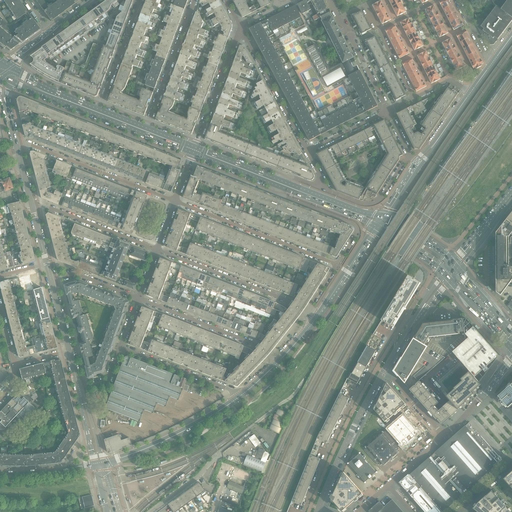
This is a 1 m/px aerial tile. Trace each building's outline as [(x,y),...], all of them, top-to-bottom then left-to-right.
[(11,11),(21,4),(18,0),(17,0),(8,7),(11,11)] [(48,8),(43,0),(38,4),(43,11),(48,8)] [(73,3),(74,2),(73,0),(58,0),(57,1),(64,12),(74,5),(73,3)] [(109,10),(112,5),(108,0),(107,0),(103,3),(109,11),(109,10)] [(113,4),(117,1),(116,0),(108,0),(112,5),(114,8),(116,7),(113,4)] [(159,12),(161,6),(156,4),(157,0),(146,0),(143,10),(153,14),(154,10),(159,12)] [(184,10),(187,0),(176,0),(175,4),(174,6),(184,10)] [(249,8),(247,5),(244,0),(236,0),(234,2),(242,18),(256,11),(255,8),(254,6),(249,8)] [(256,11),(270,4),(268,0),(265,0),(259,4),(260,6),(255,8),(256,11)] [(329,9),(325,1),(324,0),(306,0),(298,5),(302,14),(311,10),(307,2),(311,0),(319,14),(329,9)] [(453,5),(450,0),(443,0),(439,2),(441,5),(443,9),(453,5)] [(51,21),(64,12),(57,1),(48,8),(43,11),(51,21)] [(215,16),(225,11),(219,1),(210,6),(211,8),(203,12),(206,18),(214,14),(215,16)] [(384,6),(381,1),(378,2),(377,3),(375,4),(372,5),(374,8),(375,11),(384,6)] [(394,11),(403,7),(402,5),(401,2),(392,7),(394,11)] [(109,11),(103,3),(100,5),(106,13),(105,13),(108,17),(109,16),(106,13),(109,11)] [(13,15),(24,8),(21,4),(11,11),(13,15)] [(182,17),(184,10),(174,6),(174,5),(174,6),(169,4),(168,7),(174,9),(172,13),(182,17)] [(106,13),(100,5),(97,8),(102,15),(105,13),(106,13)] [(436,10),(436,8),(434,5),(431,7),(428,8),(425,10),(427,13),(427,14),(436,10)] [(456,11),(453,5),(443,9),(446,16),(456,11)] [(301,17),(298,10),(295,6),(261,23),(249,29),(257,43),(269,37),(274,35),(276,39),(291,32),(289,29),(293,26),(295,30),(305,25),(301,17)] [(377,15),(386,10),(384,6),(375,11),(376,13),(377,15)] [(406,12),(404,9),(403,7),(394,11),(397,16),(400,15),(403,13),(406,12)] [(24,15),(27,12),(24,8),(13,15),(16,20),(24,15)] [(102,15),(97,8),(93,10),(99,18),(98,18),(101,22),(102,21),(99,18),(102,15)] [(330,69),(321,53),(321,50),(320,48),(319,47),(318,46),(316,45),(314,44),(314,46),(311,47),(308,48),(306,50),(328,88),(347,78),(346,77),(348,76),(356,72),(353,67),(357,65),(353,58),(352,56),(345,41),(344,38),(342,35),(341,33),(336,24),(333,18),(332,16),(329,9),(319,14),(314,17),(312,17),(311,18),(313,22),(314,21),(321,18),(322,21),(321,21),(342,63),(330,69)] [(99,18),(93,10),(90,13),(95,20),(98,18),(99,18)] [(155,15),(153,14),(143,10),(141,14),(151,18),(160,21),(161,17),(158,16),(158,15),(156,14),(155,15)] [(379,19),(388,15),(386,10),(377,15),(378,17),(379,19)] [(429,20),(439,15),(438,12),(436,10),(427,14),(429,17),(428,17),(429,20)] [(221,26),(230,21),(225,11),(215,16),(217,18),(209,22),(211,25),(210,25),(208,26),(205,28),(212,31),(212,30),(211,28),(215,26),(216,28),(221,26)] [(353,21),(364,16),(363,13),(362,11),(356,14),(356,13),(350,15),(353,21)] [(460,18),(456,11),(446,16),(450,23),(460,18)] [(95,20),(90,13),(86,15),(92,23),(91,23),(94,27),(95,26),(92,22),(95,20)] [(176,31),(182,17),(172,13),(171,17),(166,15),(163,22),(168,24),(167,28),(176,31)] [(203,21),(200,16),(199,14),(196,13),(192,22),(202,26),(204,23),(202,23),(203,21)] [(39,29),(37,26),(28,14),(25,17),(28,21),(15,31),(17,33),(11,39),(18,44),(20,43),(21,43),(39,29)] [(155,32),(157,28),(154,27),(155,24),(149,22),(151,18),(141,14),(136,29),(146,32),(154,36),(154,35),(155,32)] [(92,23),(86,15),(83,18),(89,25),(91,23),(92,23)] [(391,20),(388,15),(379,19),(380,21),(382,24),(385,23),(388,21),(391,20)] [(432,24),(441,19),(440,17),(439,15),(429,20),(430,22),(431,22),(432,24)] [(370,27),(368,23),(365,17),(366,17),(364,16),(353,21),(356,26),(356,27),(357,28),(361,36),(366,33),(366,32),(371,29),(371,27),(370,27)] [(15,31),(6,23),(0,18),(0,46),(3,49),(5,47),(10,51),(18,45),(18,44),(11,39),(17,33),(15,31)] [(89,25),(83,18),(80,20),(85,28),(87,32),(88,31),(86,27),(89,25)] [(412,23),(409,18),(407,20),(403,21),(400,23),(402,26),(403,27),(412,23)] [(463,25),(462,22),(460,18),(450,23),(452,27),(453,30),(463,25)] [(434,29),(444,24),(442,22),(441,19),(432,24),(433,26),(432,26),(434,29)] [(85,28),(80,20),(76,23),(83,32),(82,30),(85,28)] [(228,38),(232,28),(232,24),(230,21),(221,26),(223,29),(221,31),(224,32),(224,33),(225,34),(224,36),(228,38)] [(201,29),(202,26),(192,22),(188,34),(198,37),(199,35),(207,38),(209,32),(201,29)] [(83,32),(76,23),(73,25),(81,36),(82,36),(81,34),(83,32)] [(405,32),(415,27),(413,24),(412,25),(412,23),(403,27),(404,30),(405,32)] [(437,33),(446,28),(445,26),(444,24),(434,29),(435,31),(436,31),(437,33)] [(81,36),(73,25),(69,28),(76,37),(79,35),(80,37),(81,36)] [(399,33),(396,28),(395,25),(385,31),(387,33),(389,38),(399,33)] [(171,45),(176,31),(167,28),(165,32),(160,29),(159,30),(158,27),(157,26),(157,28),(155,32),(157,32),(158,33),(157,36),(163,38),(161,42),(171,45)] [(407,37),(416,32),(415,30),(416,30),(415,27),(405,32),(406,34),(407,37)] [(76,37),(69,28),(66,30),(74,41),(75,41),(74,39),(76,37)] [(448,33),(447,30),(446,28),(437,33),(438,35),(439,38),(442,36),(445,34),(448,33)] [(148,45),(150,39),(144,37),(146,32),(136,29),(130,43),(140,47),(142,43),(148,45)] [(74,41),(66,30),(63,32),(69,42),(72,40),(73,42),(74,41)] [(470,38),(467,33),(466,30),(456,36),(460,43),(470,38)] [(69,42),(63,32),(59,35),(67,46),(68,45),(67,44),(69,42)] [(410,41),(419,36),(418,34),(417,34),(416,32),(407,37),(408,39),(410,41)] [(280,42),(292,35),(291,33),(279,39),(280,42)] [(402,40),(399,33),(389,38),(392,45),(402,40)] [(116,48),(118,41),(120,37),(111,34),(109,38),(107,37),(108,36),(106,36),(105,38),(107,38),(106,42),(108,42),(107,45),(106,47),(115,50),(116,48)] [(205,43),(197,40),(198,37),(188,34),(184,44),(194,48),(195,46),(203,49),(205,43)] [(223,53),(226,45),(228,38),(224,36),(219,34),(218,38),(215,37),(214,41),(210,39),(209,42),(213,44),(215,45),(213,49),(223,53)] [(67,46),(59,35),(56,37),(63,47),(65,45),(66,47),(67,46)] [(381,48),(378,42),(376,38),(375,36),(369,39),(369,38),(363,41),(367,48),(369,51),(371,56),(382,50),(381,48)] [(421,41),(420,39),(421,39),(419,36),(410,41),(411,43),(412,46),(421,41)] [(63,47),(56,37),(52,40),(60,51),(61,50),(60,49),(63,47)] [(276,51),(272,44),(269,37),(257,43),(265,57),(276,51)] [(453,43),(452,41),(451,38),(448,40),(445,42),(442,43),(444,46),(445,48),(453,43)] [(473,44),(470,38),(460,43),(463,49),(473,44)] [(60,51),(52,40),(49,42),(56,52),(57,54),(60,51)] [(165,60),(171,45),(161,42),(160,46),(154,44),(155,43),(156,41),(153,40),(151,43),(150,45),(150,46),(153,47),(154,47),(153,50),(158,52),(156,57),(165,60)] [(406,46),(402,40),(392,45),(396,52),(406,46)] [(421,47),(423,46),(422,43),(421,41),(412,46),(413,47),(414,50),(417,49),(421,47)] [(56,52),(49,42),(46,45),(54,56),(55,55),(53,54),(56,52)] [(101,86),(111,60),(115,50),(106,47),(104,46),(103,47),(93,43),(86,62),(80,67),(67,62),(65,68),(63,72),(70,75),(86,81),(91,83),(91,82),(101,86)] [(148,56),(151,51),(148,50),(147,52),(139,49),(140,47),(130,43),(126,54),(136,57),(137,55),(145,58),(146,55),(147,56),(148,56)] [(446,53),(456,48),(455,45),(453,43),(445,48),(446,50),(445,50),(446,53)] [(201,53),(193,50),(194,48),(184,44),(180,55),(189,58),(190,58),(191,56),(199,59),(201,53)] [(477,51),(473,44),(463,49),(467,56),(477,51)] [(54,56),(46,45),(42,47),(49,57),(52,55),(53,57),(54,56)] [(242,56),(245,49),(244,46),(243,45),(241,45),(240,46),(238,53),(234,61),(240,63),(242,56)] [(409,53),(408,50),(406,46),(396,52),(398,56),(399,59),(409,53)] [(50,65),(44,62),(44,60),(49,57),(42,47),(32,54),(34,56),(32,57),(33,58),(34,58),(34,59),(34,60),(34,61),(34,62),(33,63),(32,64),(31,64),(32,65),(32,64),(33,66),(32,67),(35,70),(38,72),(41,74),(45,76),(48,78),(51,79),(55,81),(59,83),(63,72),(65,68),(60,66),(58,66),(58,67),(58,69),(56,68),(50,65)] [(458,52),(457,50),(456,48),(446,53),(447,55),(448,55),(449,57),(458,52)] [(217,67),(223,53),(213,49),(212,53),(209,52),(208,55),(207,54),(204,53),(203,56),(206,57),(205,58),(207,58),(210,59),(208,64),(217,67)] [(252,62),(247,52),(245,49),(242,56),(244,57),(247,63),(253,65),(254,65),(254,64),(252,64),(253,63),(252,63),(252,62)] [(388,62),(385,56),(383,52),(382,50),(371,56),(378,69),(389,63),(388,62)] [(284,65),(276,51),(265,57),(272,71),(284,65)] [(429,56),(428,54),(426,51),(423,53),(420,55),(417,56),(419,59),(420,61),(429,56)] [(480,58),(477,51),(467,56),(471,63),(480,58)] [(451,62),(460,57),(459,55),(458,52),(449,57),(450,59),(449,59),(451,62)] [(141,69),(143,63),(135,60),(136,57),(126,54),(122,64),(133,68),(135,69),(135,67),(141,69)] [(197,64),(188,61),(189,58),(180,55),(176,65),(185,69),(186,66),(195,69),(197,64)] [(422,65),(432,60),(430,58),(429,58),(429,56),(420,61),(421,63),(422,65)] [(160,74),(165,60),(156,57),(155,61),(152,60),(150,66),(152,67),(151,71),(160,74)] [(463,62),(461,59),(460,57),(451,62),(452,64),(453,64),(454,66),(463,62)] [(483,64),(481,60),(480,58),(471,63),(471,65),(473,69),(475,68),(475,69),(476,68),(477,69),(481,66),(482,65),(481,64),(483,64)] [(416,66),(413,62),(412,59),(402,64),(404,67),(406,71),(416,66)] [(433,65),(432,63),(433,63),(432,60),(422,65),(423,67),(424,70),(433,65)] [(256,76),(257,72),(256,70),(255,69),(254,72),(243,68),(244,65),(240,63),(234,61),(230,72),(240,76),(254,81),(256,76)] [(463,67),(465,66),(464,63),(463,62),(454,66),(455,68),(456,71),(459,69),(463,67)] [(380,74),(391,68),(389,63),(378,69),(380,74)] [(127,80),(130,72),(131,73),(133,68),(122,64),(116,81),(127,85),(128,81),(127,80)] [(212,82),(217,67),(208,64),(206,68),(204,67),(202,73),(204,74),(202,78),(212,82)] [(193,75),(184,71),(185,69),(176,65),(172,76),(181,79),(182,77),(191,80),(193,75)] [(291,79),(284,65),(272,71),(280,85),(291,79)] [(427,74),(436,69),(435,67),(434,67),(433,65),(424,70),(425,72),(427,74)] [(419,73),(416,66),(406,71),(409,78),(419,73)] [(397,80),(395,75),(392,70),(393,70),(391,68),(380,74),(387,87),(398,82),(398,80),(397,80)] [(438,74),(437,72),(438,72),(436,69),(427,74),(428,76),(429,79),(438,74)] [(155,89),(160,74),(151,71),(149,75),(147,74),(144,80),(147,81),(145,85),(146,86),(155,89)] [(364,78),(360,72),(360,71),(356,72),(348,76),(352,84),(364,78)] [(66,86),(70,75),(63,72),(59,83),(66,86)] [(250,83),(239,78),(240,76),(230,72),(227,83),(236,86),(237,84),(245,87),(248,88),(251,89),(252,86),(251,86),(252,83),(250,83)] [(423,80),(419,73),(409,78),(413,85),(423,80)] [(434,82),(440,79),(439,76),(438,74),(429,79),(430,81),(431,84),(434,82)] [(81,92),(86,81),(70,75),(66,86),(81,92)] [(263,81),(260,76),(259,76),(256,75),(254,83),(257,84),(263,81)] [(181,82),(182,80),(181,79),(172,76),(168,87),(178,90),(179,88),(187,91),(189,85),(181,82)] [(206,96),(212,82),(202,78),(201,82),(198,81),(196,88),(199,89),(197,93),(206,96)] [(371,92),(367,84),(364,78),(352,84),(359,98),(371,92)] [(299,93),(296,89),(291,79),(280,85),(287,99),(299,93)] [(426,86),(425,84),(423,80),(413,85),(415,89),(416,92),(426,86)] [(98,96),(100,91),(100,90),(101,86),(91,82),(91,83),(86,81),(81,92),(95,97),(98,96)] [(122,108),(127,97),(123,96),(123,95),(119,94),(120,92),(122,92),(125,88),(127,85),(116,81),(114,86),(114,88),(114,89),(115,89),(114,92),(113,91),(112,92),(108,102),(122,108)] [(269,93),(266,88),(263,81),(257,84),(256,84),(258,87),(255,88),(256,90),(254,91),(254,92),(255,94),(252,95),(253,98),(259,95),(260,98),(269,93)] [(404,94),(402,89),(399,84),(398,82),(387,87),(395,102),(400,100),(400,99),(405,96),(405,95),(405,93),(404,94)] [(246,93),(235,89),(236,86),(227,83),(223,93),(232,97),(233,94),(244,98),(247,100),(249,94),(246,93)] [(452,102),(458,94),(460,91),(453,86),(449,87),(448,89),(447,88),(442,95),(452,102)] [(177,93),(178,90),(168,87),(164,97),(174,101),(175,98),(183,101),(185,96),(177,93)] [(147,105),(148,102),(149,102),(150,102),(151,97),(153,93),(145,90),(143,89),(140,95),(140,99),(142,100),(141,102),(138,101),(137,102),(127,97),(122,108),(144,116),(148,106),(148,105),(147,105)] [(206,96),(197,93),(194,92),(192,96),(193,96),(191,102),(193,103),(191,108),(201,111),(206,96)] [(343,123),(364,113),(378,106),(371,92),(359,98),(353,101),(351,96),(336,103),(338,107),(336,108),(334,109),(332,105),(317,113),(320,117),(313,120),(302,126),(310,141),(321,135),(343,123)] [(241,103),(231,99),(232,97),(223,93),(219,104),(228,107),(229,105),(239,109),(240,108),(243,109),(243,107),(240,106),(241,103)] [(274,103),(272,98),(269,93),(260,98),(261,100),(253,104),(256,110),(264,106),(265,108),(274,103)] [(306,107),(299,93),(287,99),(294,113),(306,107)] [(442,117),(452,102),(442,95),(432,110),(442,117)] [(35,113),(38,104),(23,98),(21,97),(20,97),(19,97),(18,97),(18,98),(17,98),(16,99),(16,100),(16,101),(16,102),(17,105),(17,108),(18,110),(18,112),(25,114),(27,110),(35,113)] [(170,110),(173,107),(175,101),(174,101),(164,97),(161,106),(161,107),(162,108),(161,110),(160,110),(159,111),(159,112),(155,121),(170,126),(174,116),(170,114),(168,112),(168,110),(170,110)] [(427,110),(424,106),(422,101),(416,104),(420,112),(419,113),(422,115),(423,114),(424,115),(427,110)] [(267,112),(277,107),(274,103),(265,108),(259,111),(261,115),(267,112)] [(54,120),(57,111),(38,104),(35,113),(54,120)] [(237,113),(227,110),(228,107),(219,104),(215,114),(224,118),(225,115),(236,119),(237,113)] [(420,112),(416,104),(411,107),(413,111),(415,115),(419,113),(420,112)] [(192,135),(195,126),(196,125),(196,124),(195,123),(195,121),(196,121),(197,121),(197,120),(198,119),(201,111),(191,108),(190,107),(188,113),(188,118),(189,118),(188,121),(186,119),(185,120),(174,116),(170,126),(192,135)] [(273,122),(282,117),(277,107),(267,112),(268,114),(261,118),(264,124),(272,120),(272,121),(270,123),(273,122)] [(313,120),(306,107),(294,113),(302,126),(313,120)] [(411,117),(409,113),(407,109),(396,114),(405,130),(414,126),(415,125),(411,117)] [(431,132),(442,117),(432,110),(422,126),(423,127),(431,132)] [(72,128),(76,119),(57,111),(54,120),(54,121),(53,124),(56,126),(58,122),(72,128)] [(29,124),(28,116),(28,115),(25,114),(18,112),(20,116),(22,126),(29,124)] [(234,124),(223,120),(224,118),(215,114),(213,119),(211,125),(220,128),(221,126),(232,130),(235,131),(237,126),(233,125),(234,124)] [(278,132),(287,127),(282,117),(273,122),(274,124),(266,128),(269,134),(277,130),(278,132)] [(91,135),(95,126),(76,119),(72,128),(91,135)] [(393,136),(389,129),(385,120),(374,125),(376,130),(378,134),(382,142),(393,136)] [(32,139),(36,128),(31,126),(31,124),(30,124),(29,124),(22,126),(25,136),(32,139)] [(228,149),(233,137),(229,136),(228,137),(216,133),(217,131),(219,132),(220,128),(211,125),(205,140),(228,149)] [(378,134),(376,130),(374,125),(364,130),(366,135),(368,139),(374,136),(378,134)] [(110,143),(114,133),(95,126),(91,135),(93,136),(91,141),(94,142),(96,137),(110,143)] [(418,140),(418,132),(414,134),(413,131),(416,130),(414,126),(405,130),(409,139),(414,149),(420,150),(421,147),(417,144),(418,143),(417,142),(418,140)] [(283,142),(293,137),(287,127),(278,132),(279,134),(272,138),(273,141),(272,142),(273,145),(278,142),(279,140),(281,141),(283,140),(283,142)] [(421,147),(431,132),(423,127),(421,130),(424,132),(422,134),(419,133),(418,132),(418,140),(417,142),(418,143),(417,144),(421,147)] [(41,142),(45,131),(36,128),(32,139),(41,142)] [(368,139),(366,135),(364,130),(358,133),(363,141),(368,139)] [(50,146),(54,135),(45,131),(41,142),(50,146)] [(129,150),(133,141),(114,133),(110,143),(129,150)] [(363,141),(358,133),(353,136),(357,143),(357,144),(363,141)] [(77,157),(82,145),(79,144),(80,144),(76,142),(79,136),(75,134),(74,138),(73,141),(73,142),(68,153),(77,157)] [(59,149),(63,138),(54,135),(50,146),(59,149)] [(357,143),(353,136),(350,137),(348,138),(352,146),(352,147),(357,144),(357,143)] [(402,155),(397,145),(393,136),(382,142),(388,154),(391,152),(392,154),(395,153),(396,154),(398,153),(399,155),(400,156),(402,155)] [(244,155),(249,144),(245,142),(244,144),(242,143),(236,140),(237,139),(233,137),(228,149),(244,155)] [(299,149),(296,143),(293,137),(283,142),(277,145),(278,148),(281,146),(282,145),(284,145),(286,144),(287,145),(282,148),(284,150),(286,149),(287,151),(288,151),(290,151),(290,152),(292,151),(292,152),(291,153),(294,154),(298,155),(299,155),(301,154),(301,153),(299,149)] [(511,137),(501,150),(505,153),(511,159),(511,137)] [(68,153),(73,142),(63,138),(59,149),(68,153)] [(352,146),(348,138),(342,141),(347,150),(352,147),(352,146)] [(148,158),(152,148),(133,141),(129,150),(148,158)] [(347,150),(342,141),(337,144),(339,148),(341,152),(347,150)] [(360,155),(377,146),(375,142),(373,143),(354,153),(343,158),(340,160),(342,164),(360,155)] [(86,160),(91,149),(88,148),(89,145),(85,143),(84,146),(82,145),(77,157),(86,160)] [(261,162),(265,150),(261,149),(261,150),(253,147),(253,145),(249,144),(244,155),(261,162)] [(341,152),(339,148),(337,144),(327,149),(329,153),(332,157),(336,155),(340,153),(341,152)] [(180,159),(179,159),(152,148),(148,158),(171,167),(171,168),(176,170),(180,159)] [(95,164),(100,152),(91,149),(86,160),(95,164)] [(336,165),(332,157),(329,153),(327,149),(317,154),(325,170),(336,165)] [(277,168),(281,156),(277,155),(277,156),(274,155),(269,153),(269,152),(265,150),(261,162),(277,168)] [(56,161),(35,153),(32,152),(31,152),(29,153),(30,154),(29,154),(31,161),(42,159),(52,163),(50,167),(54,168),(56,161)] [(104,167),(109,156),(100,152),(95,164),(104,167)] [(396,165),(399,160),(399,157),(400,156),(399,155),(398,153),(396,154),(395,153),(392,154),(391,152),(388,154),(381,165),(391,172),(396,165)] [(114,171),(118,160),(115,159),(116,158),(112,156),(112,157),(109,156),(104,167),(114,171)] [(293,174),(298,163),(294,161),(293,163),(285,160),(286,158),(281,156),(277,168),(293,174)] [(45,170),(48,169),(47,166),(45,166),(44,163),(43,163),(42,159),(31,161),(35,176),(45,173),(45,170)] [(123,174),(127,163),(118,160),(114,171),(123,174)] [(66,178),(70,167),(56,161),(54,168),(53,170),(52,172),(55,173),(66,178)] [(132,178),(136,167),(127,163),(123,174),(132,178)] [(314,175),(310,168),(307,167),(307,168),(304,167),(305,165),(298,163),(293,174),(309,180),(310,181),(311,181),(312,180),(313,179),(314,178),(314,177),(314,176),(314,175)] [(345,181),(340,172),(336,165),(325,170),(335,189),(337,188),(336,185),(341,183),(345,181)] [(382,187),(387,179),(387,178),(391,172),(381,165),(372,180),(382,187)] [(217,186),(221,175),(198,166),(196,172),(211,178),(209,183),(217,186)] [(72,179),(76,169),(70,167),(66,178),(63,185),(65,186),(68,187),(70,184),(71,180),(72,179)] [(141,181),(145,170),(136,167),(132,178),(141,181)] [(172,187),(177,174),(178,171),(179,171),(176,170),(171,168),(166,180),(164,184),(172,187)] [(77,181),(80,171),(80,170),(79,170),(78,171),(77,170),(77,169),(76,169),(72,179),(77,181)] [(82,183),(86,173),(85,173),(85,172),(84,172),(83,173),(82,172),(82,171),(80,171),(77,181),(82,183)] [(209,183),(211,178),(196,172),(194,177),(191,176),(186,190),(194,194),(200,180),(209,183)] [(49,188),(48,185),(49,185),(47,176),(46,176),(45,173),(35,176),(39,191),(49,188)] [(87,185),(91,175),(90,175),(90,174),(89,174),(88,175),(87,174),(87,173),(86,173),(82,183),(87,185)] [(154,187),(158,177),(149,173),(145,183),(154,187)] [(87,185),(92,187),(95,177),(95,176),(94,176),(93,177),(92,176),(92,175),(91,175),(87,185)] [(232,192),(236,181),(221,175),(217,186),(232,192)] [(97,189),(101,179),(100,178),(99,178),(98,179),(97,178),(97,177),(96,177),(95,177),(92,187),(97,189)] [(172,187),(164,184),(166,180),(158,177),(154,187),(170,193),(172,187)] [(13,187),(12,184),(11,184),(9,179),(3,181),(2,180),(2,179),(0,179),(0,180),(5,192),(13,189),(12,187),(13,187)] [(102,191),(106,181),(106,180),(106,181),(105,180),(104,180),(103,181),(102,180),(102,179),(101,179),(97,189),(102,191)] [(377,193),(382,187),(372,180),(362,196),(361,195),(359,200),(361,201),(371,198),(372,197),(375,198),(377,193)] [(107,193),(111,183),(111,182),(111,183),(110,182),(109,182),(108,183),(107,182),(107,181),(106,181),(102,191),(107,193)] [(247,198),(251,187),(236,181),(232,192),(247,198)] [(361,195),(364,189),(354,185),(346,182),(345,186),(342,193),(359,200),(361,195)] [(112,195),(116,184),(115,184),(114,184),(113,185),(112,184),(112,183),(111,183),(107,193),(112,195)] [(345,186),(342,185),(341,183),(336,185),(337,188),(335,189),(337,191),(342,193),(345,186)] [(117,197),(121,186),(120,186),(119,186),(118,187),(117,186),(117,185),(116,184),(112,195),(117,197)] [(61,194),(55,191),(56,186),(55,185),(54,187),(53,187),(52,187),(49,188),(39,191),(41,198),(57,205),(61,194)] [(65,196),(68,188),(68,187),(65,186),(61,194),(57,205),(61,206),(65,196)] [(122,199),(126,188),(125,188),(124,188),(123,189),(122,188),(122,187),(121,186),(117,197),(122,199)] [(262,204),(266,193),(251,187),(247,198),(262,204)] [(130,195),(131,191),(131,190),(130,190),(128,191),(127,190),(127,189),(126,188),(122,199),(127,201),(130,195)] [(219,198),(221,192),(212,189),(211,192),(215,193),(214,196),(219,198)] [(199,197),(199,196),(194,194),(186,190),(183,198),(199,204),(201,198),(199,197)] [(146,196),(135,192),(131,191),(130,195),(131,196),(130,198),(133,199),(128,211),(139,215),(144,202),(144,201),(144,200),(146,196)] [(217,211),(222,200),(203,193),(201,198),(199,204),(206,207),(208,206),(210,207),(210,209),(217,211)] [(277,210),(281,199),(266,193),(262,204),(277,210)] [(66,208),(70,198),(65,196),(61,206),(63,207),(63,206),(64,206),(64,207),(65,208),(66,208)] [(226,206),(229,199),(224,197),(222,201),(222,200),(217,211),(223,214),(226,206)] [(71,210),(75,200),(70,198),(66,208),(68,209),(68,208),(69,208),(69,209),(70,210),(71,210)] [(293,216),(297,205),(281,199),(277,210),(293,216)] [(76,212),(80,202),(75,200),(71,210),(73,211),(73,210),(74,210),(74,211),(75,212),(76,212)] [(21,210),(19,203),(19,202),(0,206),(0,207),(1,212),(2,214),(2,215),(7,214),(21,210)] [(81,214),(85,204),(80,202),(76,212),(78,213),(78,212),(78,211),(79,212),(79,213),(80,213),(81,214)] [(86,216),(90,206),(91,203),(86,202),(85,204),(81,214),(83,215),(83,214),(83,213),(84,214),(84,215),(85,215),(86,216)] [(376,248),(376,249),(405,204),(404,203),(375,247),(376,248)] [(236,219),(239,211),(241,207),(243,208),(244,206),(241,205),(241,206),(234,204),(234,208),(235,208),(235,209),(232,217),(236,219)] [(308,222),(312,211),(297,205),(293,216),(308,222)] [(92,218),(95,208),(90,206),(86,216),(88,217),(88,216),(88,215),(89,216),(89,217),(90,217),(91,218),(92,218)] [(241,221),(244,213),(245,209),(243,208),(241,207),(239,211),(236,219),(241,221)] [(97,220),(100,210),(95,208),(92,218),(93,219),(93,218),(93,217),(94,218),(94,219),(95,219),(96,220),(97,220)] [(405,208),(381,247),(406,209),(405,208)] [(185,231),(188,222),(189,218),(192,220),(194,215),(191,214),(179,209),(173,226),(185,231)] [(22,217),(23,216),(22,215),(22,214),(22,213),(21,210),(7,214),(9,221),(12,220),(13,225),(14,225),(14,228),(25,225),(25,224),(24,222),(23,221),(24,219),(23,218),(22,217)] [(102,222),(105,212),(100,210),(97,220),(98,220),(98,219),(99,220),(100,221),(101,222),(102,222)] [(408,210),(384,249),(385,250),(387,247),(407,214),(410,211),(408,210)] [(133,228),(135,223),(139,215),(128,211),(123,223),(121,222),(120,224),(118,224),(117,228),(119,229),(121,229),(121,230),(131,234),(132,230),(133,229),(134,229),(134,228),(133,228)] [(250,224),(253,216),(254,212),(249,211),(248,214),(245,222),(250,224)] [(323,228),(327,217),(312,211),(308,222),(312,223),(311,226),(314,228),(315,225),(323,228)] [(107,224),(110,214),(105,212),(102,222),(103,222),(103,221),(104,222),(105,223),(106,224),(107,224)] [(60,229),(58,222),(62,223),(61,224),(64,225),(64,224),(68,225),(70,222),(47,214),(45,215),(49,232),(60,229)] [(112,226),(115,216),(110,214),(107,224),(108,224),(108,223),(109,224),(110,225),(111,226),(112,226)] [(118,224),(121,218),(115,216),(112,226),(113,226),(113,225),(114,226),(115,227),(116,228),(117,228),(118,224)] [(209,235),(214,223),(199,217),(198,222),(199,222),(196,229),(209,235)] [(338,233),(342,222),(327,217),(323,228),(338,233)] [(277,235),(280,227),(281,222),(276,220),(275,225),(276,225),(273,233),(277,235)] [(508,265),(508,244),(508,237),(508,236),(511,231),(511,224),(506,220),(496,233),(496,266),(496,292),(500,296),(511,279),(511,273),(509,272),(509,265),(508,265)] [(353,231),(354,229),(353,229),(353,228),(352,227),(351,226),(342,222),(338,233),(341,235),(338,241),(344,245),(353,232),(353,231)] [(420,222),(398,254),(403,257),(424,225),(420,222)] [(226,241),(230,229),(214,223),(209,235),(226,241)] [(276,225),(275,225),(271,223),(268,231),(273,233),(276,225)] [(93,231),(87,229),(74,224),(70,233),(71,235),(89,242),(93,231)] [(26,231),(26,230),(25,229),(26,228),(25,226),(25,225),(14,228),(15,231),(14,231),(17,240),(18,242),(28,239),(28,238),(28,237),(27,236),(27,235),(27,234),(27,233),(26,232),(27,231),(26,231)] [(298,233),(299,229),(301,230),(302,228),(295,225),(294,227),(295,228),(293,232),(290,240),(294,241),(298,233)] [(180,244),(182,236),(185,231),(173,226),(168,239),(180,244)] [(64,243),(62,237),(68,236),(68,234),(62,236),(60,229),(49,232),(53,246),(64,243)] [(238,246),(243,234),(230,229),(226,241),(238,246)] [(111,239),(105,236),(93,231),(89,242),(107,249),(111,239)] [(257,253),(262,241),(243,234),(238,246),(242,247),(241,250),(250,254),(251,251),(257,253)] [(30,245),(29,244),(28,239),(18,242),(17,243),(19,247),(20,250),(31,247),(30,245)] [(115,281),(126,253),(129,254),(129,255),(144,261),(147,255),(146,252),(132,247),(128,246),(128,245),(121,243),(121,242),(116,241),(111,239),(107,249),(105,256),(108,258),(110,259),(109,261),(108,260),(106,264),(108,265),(107,267),(105,266),(104,270),(105,271),(105,273),(101,271),(100,275),(102,275),(102,276),(105,277),(104,277),(115,281)] [(181,246),(179,245),(180,244),(168,239),(165,246),(168,247),(168,248),(171,249),(180,252),(181,249),(180,249),(181,246)] [(270,258),(274,246),(262,241),(257,253),(270,258)] [(336,258),(344,245),(338,241),(335,249),(333,248),(333,247),(324,244),(321,252),(330,255),(332,255),(332,256),(336,258)] [(68,257),(68,254),(67,254),(64,243),(53,246),(56,259),(58,261),(61,262),(62,258),(63,258),(68,257)] [(200,260),(204,248),(190,243),(188,249),(187,249),(185,254),(200,260)] [(286,265),(291,253),(274,246),(270,258),(286,265)] [(34,260),(33,256),(32,255),(32,254),(32,253),(32,252),(31,252),(31,251),(31,250),(31,247),(20,250),(21,252),(19,252),(21,257),(13,259),(15,266),(22,264),(33,261),(34,260)] [(216,267),(221,255),(204,248),(200,260),(216,267)] [(299,270),(304,258),(291,253),(286,265),(299,270)] [(228,271),(233,259),(221,255),(216,267),(228,271)] [(78,264),(78,261),(75,262),(69,260),(68,257),(63,258),(62,258),(61,262),(77,268),(78,264)] [(172,268),(174,263),(161,258),(154,275),(166,279),(171,267),(172,268)] [(310,260),(304,258),(299,270),(306,273),(308,266),(310,260)] [(247,279),(252,267),(233,259),(228,271),(247,279)] [(273,349),(293,324),(298,318),(302,312),(303,311),(307,305),(330,268),(315,262),(313,269),(314,269),(298,294),(296,298),(292,304),(291,305),(288,310),(287,309),(284,314),(278,322),(274,319),(269,326),(266,330),(268,334),(266,337),(263,341),(260,345),(258,347),(254,352),(250,355),(230,376),(224,382),(237,387),(245,378),(247,377),(257,367),(263,361),(268,355),(273,349)] [(182,280),(187,268),(181,266),(180,271),(177,278),(182,280)] [(260,284),(264,272),(252,267),(247,279),(260,284)] [(187,282),(191,270),(187,268),(182,280),(187,282)] [(192,284),(196,272),(191,270),(187,282),(192,284)] [(197,285),(201,274),(196,272),(192,284),(197,285)] [(276,290),(281,278),(264,272),(260,284),(276,290)] [(41,288),(37,273),(12,279),(13,283),(13,284),(16,283),(17,286),(31,283),(33,290),(41,288)] [(202,287),(206,276),(201,274),(197,285),(196,287),(201,289),(202,287)] [(161,292),(165,282),(166,279),(154,275),(149,288),(161,292)] [(135,285),(138,277),(135,276),(132,284),(120,279),(119,280),(121,281),(120,285),(132,289),(134,288),(135,285)] [(207,289),(211,278),(206,276),(202,287),(207,289)] [(408,277),(382,320),(391,326),(392,327),(419,283),(417,283),(408,277)] [(211,291),(216,279),(211,278),(207,289),(211,291)] [(289,295),(294,283),(281,278),(276,290),(289,295)] [(11,288),(10,284),(13,283),(12,279),(8,280),(0,282),(0,287),(3,298),(11,296),(9,288),(11,288)] [(216,293),(221,281),(216,279),(211,291),(212,291),(211,294),(215,296),(216,295),(217,293),(216,293)] [(221,295),(226,283),(221,281),(216,293),(217,293),(216,295),(221,297),(221,295)] [(78,293),(76,282),(75,282),(76,282),(70,283),(72,294),(75,293),(75,294),(78,293)] [(83,295),(87,286),(87,285),(82,283),(79,282),(76,282),(78,293),(83,295)] [(72,294),(70,283),(66,284),(66,285),(63,285),(66,295),(67,295),(67,297),(71,296),(71,294),(72,294)] [(226,297),(231,285),(226,283),(221,295),(226,297)] [(298,285),(294,283),(289,295),(293,297),(296,298),(298,294),(295,292),(298,285)] [(231,299),(235,287),(231,285),(226,297),(231,299)] [(89,298),(93,288),(87,286),(83,295),(89,298)] [(236,301),(240,289),(235,287),(231,299),(236,301)] [(45,303),(43,296),(41,288),(33,290),(34,295),(28,297),(27,292),(22,293),(24,300),(27,300),(28,299),(32,298),(33,300),(32,301),(33,306),(37,305),(45,303)] [(95,300),(99,290),(93,288),(89,298),(95,300)] [(162,294),(161,294),(161,292),(149,288),(147,294),(150,295),(150,297),(160,301),(162,297),(161,296),(162,294)] [(172,305),(176,293),(177,293),(178,291),(173,288),(171,291),(170,295),(167,303),(172,305)] [(241,303),(245,291),(240,289),(236,301),(241,303)] [(101,302),(105,293),(99,290),(95,300),(101,302)] [(246,305),(250,293),(245,291),(241,303),(246,305)] [(101,302),(107,305),(111,295),(105,293),(101,302)] [(167,303),(170,295),(166,293),(165,296),(162,294),(161,296),(162,297),(160,301),(167,303)] [(181,295),(177,293),(176,293),(172,305),(177,307),(181,295)] [(181,309),(186,297),(187,297),(188,295),(183,293),(182,295),(181,295),(177,307),(181,309)] [(250,306),(255,295),(250,293),(246,305),(250,306)] [(114,306),(117,297),(111,294),(111,295),(107,305),(108,305),(108,304),(114,306)] [(186,311),(191,299),(192,299),(193,297),(188,295),(187,297),(186,297),(181,309),(186,311)] [(255,308),(260,297),(255,295),(250,306),(255,308)] [(15,311),(14,304),(15,304),(16,305),(19,304),(19,301),(15,302),(13,303),(11,296),(3,298),(7,313),(15,311)] [(76,301),(75,297),(72,297),(71,296),(67,297),(69,303),(68,303),(68,305),(78,303),(78,300),(76,301)] [(123,305),(125,301),(120,299),(120,298),(121,298),(117,297),(114,306),(114,308),(122,305),(123,305)] [(260,310),(265,299),(260,297),(255,308),(260,310)] [(196,301),(192,299),(191,299),(186,311),(191,313),(196,301)] [(196,315),(201,303),(202,300),(197,299),(196,301),(191,313),(196,315)] [(265,312),(270,300),(265,299),(260,310),(265,312)] [(201,317),(206,305),(207,305),(208,302),(202,300),(201,303),(196,315),(201,317)] [(271,314),(275,303),(270,300),(265,312),(271,314)] [(125,309),(128,302),(125,301),(123,305),(122,305),(114,308),(115,309),(124,313),(126,310),(125,309),(125,310),(125,309)] [(206,319),(210,307),(211,307),(212,304),(208,302),(207,305),(206,305),(201,317),(206,319)] [(49,318),(45,303),(37,305),(38,310),(39,315),(40,320),(49,318)] [(80,309),(78,303),(68,305),(70,312),(80,309)] [(284,307),(283,307),(280,305),(276,303),(275,303),(271,314),(274,316),(276,310),(284,314),(287,309),(284,307)] [(148,328),(152,316),(154,316),(156,312),(142,307),(136,324),(148,328)] [(211,320),(215,308),(211,307),(210,307),(206,319),(211,320)] [(216,322),(220,310),(215,308),(211,320),(216,322)] [(82,316),(80,310),(80,309),(70,312),(72,318),(76,317),(82,316)] [(123,316),(124,313),(115,309),(112,316),(122,319),(123,319),(124,316),(123,316)] [(220,324),(225,312),(220,310),(216,322),(220,324)] [(19,326),(15,311),(7,313),(10,328),(19,326)] [(225,326),(230,314),(225,312),(220,324),(225,326)] [(171,331),(176,320),(169,317),(162,314),(161,319),(158,326),(171,331)] [(230,328),(235,316),(230,314),(225,326),(230,328)] [(88,320),(87,318),(86,317),(86,315),(82,316),(76,317),(77,323),(87,321),(87,320),(88,320)] [(121,322),(122,319),(112,316),(110,322),(120,326),(120,325),(121,322)] [(235,330),(240,318),(235,316),(230,328),(235,330)] [(53,333),(49,318),(40,320),(44,335),(53,333)] [(240,332),(245,320),(240,318),(235,330),(240,332)] [(459,334),(459,332),(463,331),(462,319),(456,320),(423,323),(421,327),(416,334),(414,338),(427,347),(432,339),(433,339),(432,337),(458,334),(459,334)] [(188,338),(192,326),(176,320),(171,331),(188,338)] [(245,334),(250,322),(245,320),(240,332),(245,334)] [(89,327),(87,321),(77,323),(78,326),(77,328),(77,330),(89,327)] [(262,334),(265,324),(266,322),(263,321),(262,323),(256,321),(255,324),(254,325),(259,327),(255,338),(261,340),(263,341),(266,337),(262,334)] [(119,328),(120,326),(110,322),(108,328),(117,332),(118,332),(119,329),(119,328)] [(250,336),(254,325),(255,324),(250,322),(245,334),(250,336)] [(143,341),(148,328),(136,324),(131,337),(143,341)] [(255,338),(259,327),(254,325),(250,336),(255,338)] [(23,341),(19,326),(10,328),(14,343),(23,341)] [(200,343),(205,331),(192,326),(188,338),(200,343)] [(90,334),(89,327),(77,330),(78,332),(80,333),(81,336),(90,334)] [(468,338),(465,340),(452,352),(474,377),(499,356),(473,327),(465,334),(468,338)] [(115,337),(117,332),(108,328),(106,334),(115,337)] [(219,350),(223,338),(205,331),(200,343),(219,350)] [(57,348),(53,333),(44,335),(46,343),(45,343),(46,347),(44,348),(44,351),(57,348)] [(92,340),(91,337),(92,336),(91,335),(91,334),(90,334),(81,336),(82,342),(88,341),(92,340)] [(113,343),(115,338),(115,337),(106,334),(104,339),(113,343)] [(144,343),(142,343),(143,341),(131,337),(129,343),(132,344),(131,345),(142,349),(144,346),(143,345),(144,343)] [(232,355),(236,343),(223,338),(219,350),(232,355)] [(425,368),(440,355),(444,358),(443,359),(443,360),(445,358),(427,347),(414,338),(413,338),(394,371),(405,384),(414,376),(419,372),(424,367),(425,368)] [(112,345),(113,343),(104,339),(101,345),(112,349),(113,345),(112,345)] [(161,357),(166,345),(152,340),(150,346),(148,352),(155,354),(161,357)] [(25,348),(23,341),(14,343),(18,357),(19,358),(20,358),(20,357),(27,356),(25,348)] [(90,347),(88,341),(82,342),(78,343),(80,350),(90,347)] [(242,352),(244,346),(236,343),(232,355),(239,358),(242,352)] [(110,352),(112,349),(101,345),(99,351),(109,354),(110,352)] [(176,363),(180,351),(166,345),(161,357),(176,363)] [(366,367),(376,351),(366,345),(356,362),(366,367)] [(252,350),(250,349),(249,348),(247,348),(244,346),(242,352),(247,354),(250,355),(254,352),(252,350)] [(92,356),(90,348),(90,347),(80,350),(82,358),(83,358),(82,358),(83,358),(87,357),(92,356)] [(107,360),(109,354),(99,351),(97,357),(107,360)] [(190,368),(195,356),(180,351),(176,363),(190,368)] [(104,408),(104,409),(139,421),(143,410),(152,414),(156,404),(165,407),(168,397),(178,401),(180,394),(182,388),(183,388),(187,389),(188,386),(184,384),(186,379),(181,377),(145,363),(144,366),(136,363),(137,360),(126,356),(124,357),(121,364),(120,366),(116,376),(116,377),(113,386),(112,387),(112,388),(109,396),(109,397),(108,398),(105,406),(104,408)] [(209,375),(213,364),(195,356),(190,368),(209,375)] [(95,363),(104,366),(107,360),(97,357),(95,363)] [(61,366),(60,360),(59,360),(54,361),(54,360),(50,361),(52,369),(61,366)] [(93,376),(91,365),(89,366),(88,362),(84,363),(85,366),(84,366),(87,378),(88,378),(93,377),(93,376)] [(356,362),(353,367),(363,373),(366,367),(356,362)] [(45,373),(42,363),(39,364),(36,365),(34,365),(31,366),(33,376),(45,373)] [(102,372),(104,369),(104,366),(95,363),(93,364),(92,365),(91,365),(93,376),(95,375),(95,374),(99,373),(102,372)] [(222,381),(225,371),(226,369),(213,364),(209,375),(222,381)] [(33,376),(31,366),(27,367),(22,368),(19,369),(22,380),(25,379),(33,376)] [(64,376),(62,370),(61,366),(52,369),(51,369),(52,374),(53,373),(54,377),(53,377),(54,382),(65,379),(64,376)] [(353,367),(350,373),(360,378),(361,377),(363,373),(353,367)] [(230,376),(225,371),(222,381),(224,382),(230,376)] [(469,397),(479,383),(474,377),(469,371),(460,379),(462,381),(453,388),(454,389),(448,395),(445,392),(443,394),(446,397),(457,410),(458,409),(457,408),(460,406),(461,406),(462,405),(463,404),(469,397)] [(357,384),(360,378),(350,373),(347,378),(357,384)] [(67,387),(66,383),(65,379),(54,382),(57,393),(68,391),(67,387)] [(417,397),(425,390),(426,390),(426,389),(423,385),(419,381),(418,381),(418,382),(414,385),(414,386),(410,388),(409,389),(409,390),(413,394),(416,398),(417,397)] [(405,404),(387,383),(374,410),(385,422),(405,404)] [(511,383),(498,396),(507,408),(511,403),(511,383)] [(435,399),(426,389),(426,390),(425,390),(417,397),(416,398),(428,412),(429,411),(434,406),(434,407),(438,403),(435,399)] [(70,399),(69,394),(68,391),(57,393),(60,405),(71,402),(70,399)] [(23,419),(34,408),(29,403),(30,401),(31,398),(27,395),(24,396),(22,397),(18,393),(16,395),(14,397),(12,399),(12,400),(7,405),(1,412),(0,411),(0,430),(4,429),(5,428),(5,427),(15,417),(19,420),(21,417),(23,419)] [(339,394),(317,439),(326,443),(349,398),(339,394)] [(449,401),(442,407),(450,416),(457,410),(449,401)] [(73,411),(72,406),(71,402),(60,405),(63,417),(74,414),(73,411)] [(54,417),(50,403),(44,404),(48,419),(54,417)] [(451,416),(450,416),(442,407),(438,411),(434,407),(434,406),(429,411),(433,415),(432,416),(436,420),(437,420),(441,424),(441,425),(451,416)] [(288,414),(277,409),(268,429),(280,434),(288,414)] [(76,424),(75,417),(74,414),(63,417),(64,421),(65,421),(66,425),(65,425),(67,430),(68,430),(68,429),(77,427),(76,424)] [(420,431),(414,424),(408,417),(400,424),(392,431),(404,445),(404,447),(405,448),(406,448),(407,447),(408,445),(408,446),(409,445),(410,446),(411,445),(412,446),(421,439),(420,437),(421,436),(420,435),(421,434),(422,434),(423,433),(423,432),(422,431),(421,430),(420,431)] [(467,490),(497,464),(498,463),(501,460),(500,459),(501,458),(499,456),(498,457),(497,455),(495,456),(492,453),(493,451),(491,452),(488,448),(489,446),(468,423),(465,426),(465,425),(434,453),(431,456),(400,483),(426,511),(442,511),(464,493),(467,490)] [(77,427),(68,429),(68,430),(68,431),(67,432),(68,433),(72,435),(72,434),(77,438),(79,435),(77,427)] [(385,431),(364,450),(378,465),(379,464),(380,465),(382,464),(384,466),(399,452),(397,451),(399,449),(398,448),(399,447),(385,431)] [(72,446),(75,441),(77,438),(72,434),(72,435),(68,433),(66,436),(67,436),(65,439),(64,439),(61,443),(70,449),(72,446)] [(128,438),(121,440),(118,434),(103,440),(106,452),(109,453),(131,445),(128,438)] [(70,449),(61,443),(58,447),(59,447),(57,450),(56,450),(54,452),(58,455),(57,456),(62,460),(64,457),(68,452),(70,449)] [(259,448),(256,457),(261,459),(265,450),(259,448)] [(62,460),(57,456),(58,455),(54,452),(53,453),(53,454),(51,454),(51,453),(50,453),(52,463),(60,463),(62,460)] [(348,464),(349,464),(365,482),(364,482),(364,483),(365,483),(366,483),(366,482),(365,482),(369,479),(369,480),(373,476),(372,475),(376,472),(376,473),(377,473),(377,472),(377,471),(376,471),(376,472),(364,458),(366,457),(364,455),(362,456),(360,454),(360,453),(360,452),(359,452),(359,453),(359,454),(349,463),(348,463),(347,463),(347,464),(348,464)] [(52,463),(50,453),(46,453),(46,454),(42,455),(42,454),(37,454),(38,465),(42,464),(45,464),(48,464),(52,463)] [(38,465),(37,454),(33,455),(33,456),(29,456),(29,455),(24,456),(25,466),(29,466),(35,465),(38,465)] [(12,466),(12,455),(0,455),(0,465),(3,466),(8,466),(12,466)] [(25,466),(24,456),(12,455),(12,466),(15,466),(20,466),(25,466)] [(264,474),(271,457),(270,457),(268,461),(266,461),(266,462),(247,455),(243,465),(262,472),(261,473),(263,474),(264,474)] [(310,455),(291,501),(301,505),(320,459),(311,455),(310,455)] [(511,470),(503,479),(504,479),(511,488),(511,489),(511,490),(511,470)] [(246,477),(233,472),(231,479),(243,484),(246,477)] [(342,511),(363,493),(344,472),(343,474),(332,499),(342,511)] [(205,491),(198,482),(194,485),(200,494),(202,497),(207,494),(208,496),(209,493),(210,492),(207,492),(206,491),(205,491)] [(230,482),(227,488),(242,494),(244,488),(230,482)] [(200,494),(194,485),(189,489),(196,497),(200,494)] [(196,497),(189,489),(185,492),(191,500),(196,497)] [(511,511),(492,490),(491,489),(477,501),(471,507),(473,508),(473,509),(469,511),(511,511)] [(191,500),(185,492),(181,495),(187,503),(191,500)] [(91,495),(83,497),(82,497),(84,508),(94,506),(91,495)] [(187,503),(181,495),(176,498),(183,507),(187,503)] [(239,503),(224,497),(222,501),(238,508),(239,503)] [(183,507),(176,498),(172,501),(178,510),(183,507)] [(402,511),(399,508),(392,499),(390,501),(384,507),(381,503),(378,505),(377,504),(377,503),(371,509),(372,510),(370,511),(402,511)] [(175,511),(178,510),(172,501),(167,505),(172,511),(175,511)]
